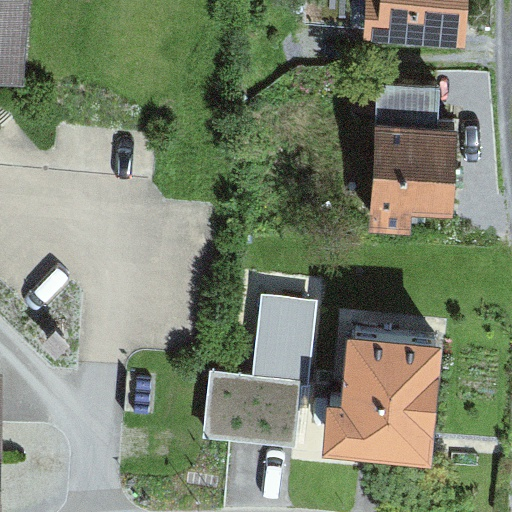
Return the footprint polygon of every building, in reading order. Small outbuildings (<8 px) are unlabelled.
[(0,0),(0,69),(27,72),(31,0),(0,0)] [(469,0),(379,0),(379,22),(468,26),(469,0)] [(456,110),(374,108),(372,193),(454,195),(456,110)] [(441,340),(353,332),(346,407),(330,405),(326,449),(375,454),(429,459),(441,340)] [(300,382),(212,373),(206,437),(231,440),(294,446),(300,382)]
